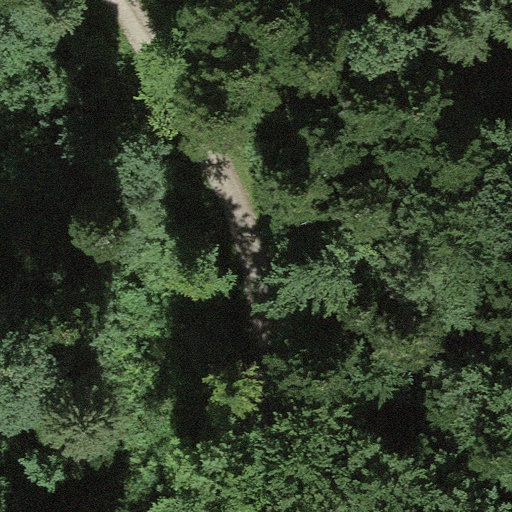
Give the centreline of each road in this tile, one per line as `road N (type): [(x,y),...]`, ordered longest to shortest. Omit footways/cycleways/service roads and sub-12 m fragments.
road 1 (track): [(119,0),(217,152),(251,225),(273,355),(260,511)]
road 2 (track): [(343,0),(511,50)]
